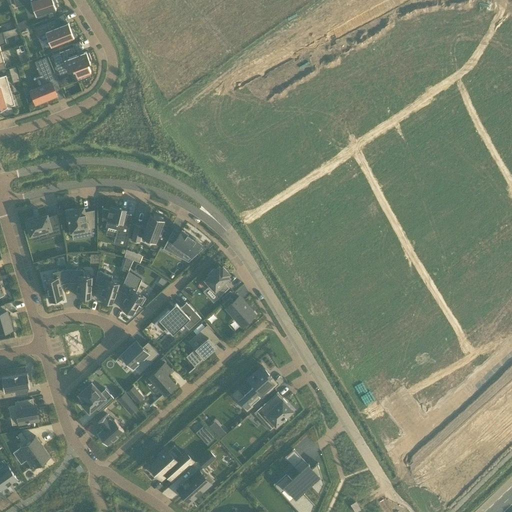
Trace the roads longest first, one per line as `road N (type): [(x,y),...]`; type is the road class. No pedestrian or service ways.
road 1 (residential): [(479,360),(349,144)]
road 2 (residential): [(166,0),(178,55),(208,86),(246,83),(331,37)]
road 3 (unclassified): [(230,239),(353,431)]
road 4 (residential): [(81,0),(110,53),(107,91),(0,136)]
road 5 (residential): [(0,201),(120,183),(195,213)]
road 6 (residential): [(186,190),(152,173),(93,162),(0,178)]
road 7 (residential): [(479,360),(353,431)]
road 8 (residential): [(453,73),(349,144)]
road 9 (residential): [(37,323),(0,205)]
